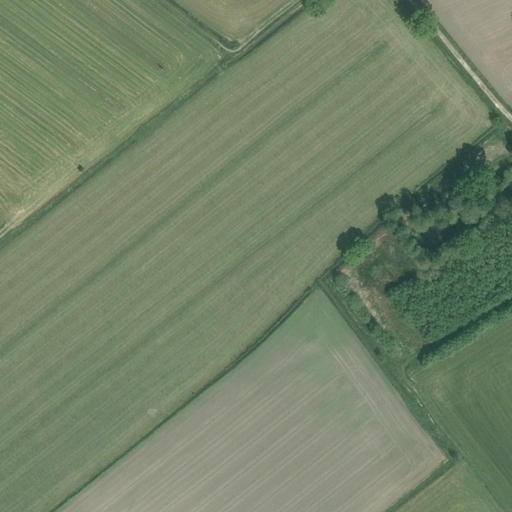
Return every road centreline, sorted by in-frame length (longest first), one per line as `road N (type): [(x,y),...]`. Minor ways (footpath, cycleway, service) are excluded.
road 1 (track): [(303,0),(229,59),(153,0)]
road 2 (track): [(511,507),(404,371)]
road 3 (track): [(412,0),(511,117)]
road 4 (track): [(511,298),(404,371)]
